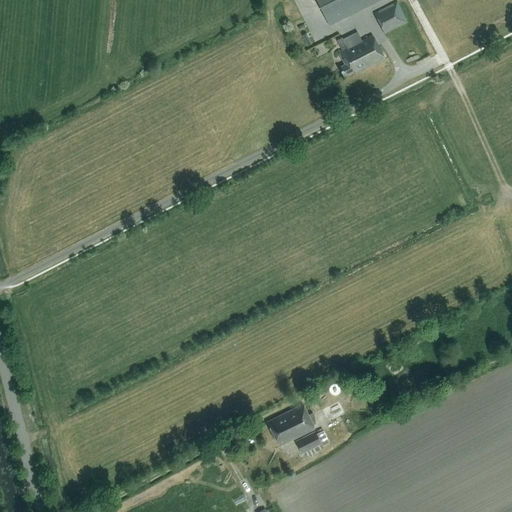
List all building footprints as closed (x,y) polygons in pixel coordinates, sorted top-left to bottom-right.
[(316,0),(329,26),(380,0),(316,0)] [(374,14),(384,34),(406,23),(397,2),(374,14)] [(356,73),(384,59),(372,35),(362,41),(357,32),(343,39),(342,38),(337,40),(342,51),(339,52),(345,65),(339,67),(344,77),(355,71),(356,73)] [(308,416),(303,405),(267,423),(279,447),(315,429),(313,426),(315,424),(314,417),(313,413),(308,416)] [(323,431),(316,434),(322,445),(329,442),(323,431)] [(321,445),(315,432),(296,442),(302,454),(321,445)]
